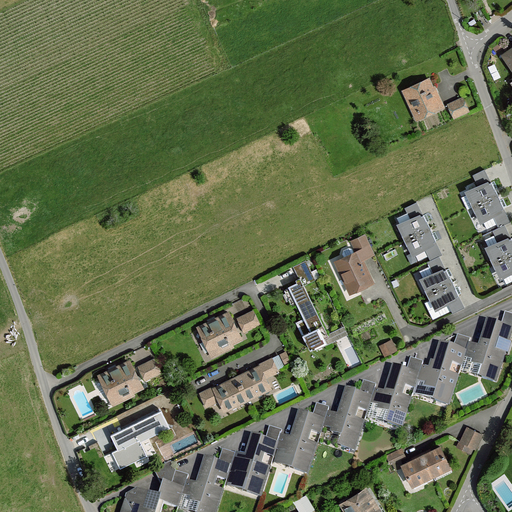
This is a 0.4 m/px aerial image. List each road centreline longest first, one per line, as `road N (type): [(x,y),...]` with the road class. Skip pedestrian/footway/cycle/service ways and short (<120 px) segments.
road 1 (residential): [(92,511),(0,257)]
road 2 (residential): [(511,167),(467,45)]
